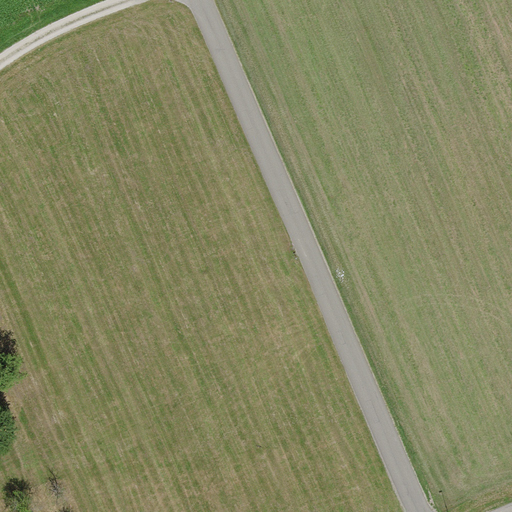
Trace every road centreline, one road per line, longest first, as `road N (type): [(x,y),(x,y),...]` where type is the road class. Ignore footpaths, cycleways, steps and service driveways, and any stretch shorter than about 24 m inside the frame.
road 1 (unclassified): [(420,511),(204,0)]
road 2 (track): [(0,65),(123,0)]
